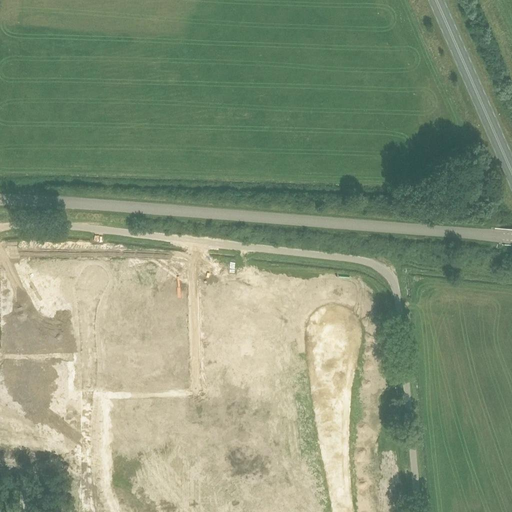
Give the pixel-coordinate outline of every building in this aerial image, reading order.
[(22,290),(7,290),(8,308),(24,308),(23,294),(52,294),(52,277),(42,277),(42,275),(39,275),(39,277),(35,277),(35,275),(32,275),(32,277),(22,277),(22,290)] [(222,332),(209,332),(210,348),(231,347),(231,337),(244,336),(250,336),(250,317),(222,318),(222,319),(222,332)] [(133,323),(122,323),(122,341),(133,341),(133,339),(146,339),(146,341),(146,344),(158,344),(172,343),(171,329),(157,329),(157,322),(146,323),(146,320),(133,320),(133,323)] [(41,342),(16,343),(16,355),(41,354),(41,342)] [(56,360),(28,361),(29,373),(56,372),(56,360)] [(0,418),(3,419),(3,412),(3,410),(3,409),(13,409),(13,411),(17,411),(20,411),(24,410),(24,398),(24,393),(23,381),(19,381),(19,380),(16,380),(16,381),(12,381),(13,386),(10,386),(10,387),(4,387),(4,386),(2,386),(2,381),(0,381),(0,418)] [(269,395),(258,396),(258,407),(269,407),(269,395)] [(159,415),(129,416),(130,431),(138,430),(138,433),(159,433),(159,442),(159,448),(174,448),(174,442),(173,432),(187,432),(187,427),(187,414),(173,414),(173,408),(158,409),(159,415)] [(256,421),(235,422),(236,435),(246,435),(246,444),(253,444),(261,444),(261,451),(272,451),(272,435),(260,435),(260,429),(256,429),(256,421)]
